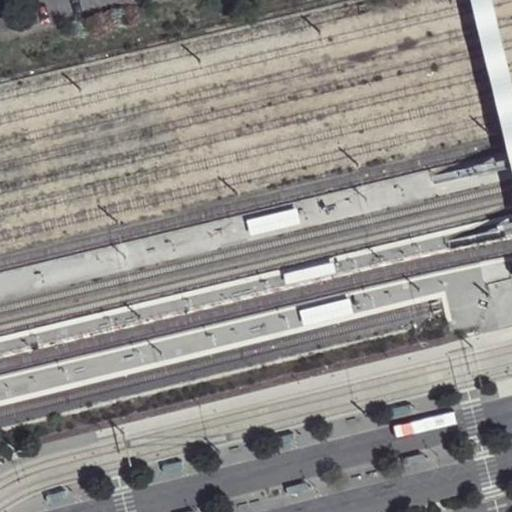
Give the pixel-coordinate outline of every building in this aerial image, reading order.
[(296,208),(247,220),(251,236),(300,224),(296,208)] [(333,259),(284,271),(288,286),(337,275),(333,259)] [(349,298),(300,310),(304,326),(353,314),(349,298)] [(416,411),(414,406),(397,410),(398,415),(416,411)] [(299,439),(297,434),(280,438),(281,443),(299,439)] [(404,468),(423,463),(421,455),(402,459),(404,468)] [(183,468),(182,462),(161,466),(163,472),(183,468)] [(307,490),(306,483),(286,488),(288,495),(307,490)] [(69,498),(67,490),(48,495),(50,503),(69,498)]
